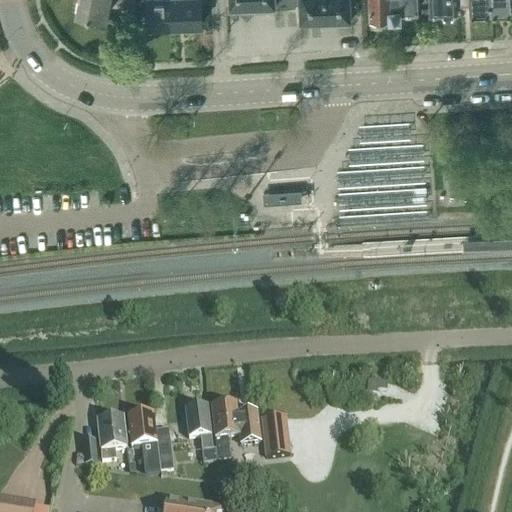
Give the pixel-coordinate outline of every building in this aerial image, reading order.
[(137,0),(77,0),(76,13),(106,19),(109,0),(124,0),(122,8),(135,11),(137,0)] [(146,0),(147,27),(174,26),(174,0),(146,0)] [(174,0),(174,26),(202,25),(201,0),(174,0)] [(241,12),(243,14),(247,19),(251,14),(253,12),(253,5),(300,3),(299,0),(229,0),(230,6),(241,5),(241,12)] [(322,18),(321,0),(299,0),(300,3),(300,19),(322,18)] [(321,0),(322,18),(351,17),(351,16),(358,16),(357,0),(321,0)] [(370,0),(370,14),(417,12),(416,0),(370,0)] [(458,12),(457,0),(429,0),(430,13),(441,13),(443,17),(452,17),(454,12),(458,12)] [(461,0),(462,3),(471,3),(471,7),(476,11),(488,11),(487,0),(461,0)] [(511,0),(487,0),(488,11),(505,10),(507,7),(507,2),(511,1),(511,0)] [(101,137),(89,143),(109,189),(121,183),(101,137)] [(447,202),(461,201),(460,176),(446,177),(447,202)] [(301,190),(263,193),(264,204),(284,203),(302,201),(301,190)] [(238,416),(237,405),(212,408),(216,452),(218,463),(230,461),(228,439),(240,437),(241,446),(260,443),(257,414),(238,416)] [(208,409),(186,411),(188,440),(200,439),(203,465),(216,463),(215,451),(212,451),(208,409)] [(158,460),(155,433),(153,415),(128,417),(132,449),(145,447),(146,462),(158,460)] [(261,420),(266,460),(291,457),(286,417),(261,420)] [(102,463),(116,461),(115,451),(127,449),(123,418),(98,421),(102,463)] [(155,433),(158,460),(160,473),(173,472),(168,431),(155,433)] [(82,443),(84,457),(77,456),(76,466),(84,466),(98,468),(95,442),(82,443)] [(34,511),(36,503),(0,497),(0,511),(34,511)] [(225,511),(225,510),(200,507),(200,505),(167,500),(165,511),(225,511)]
